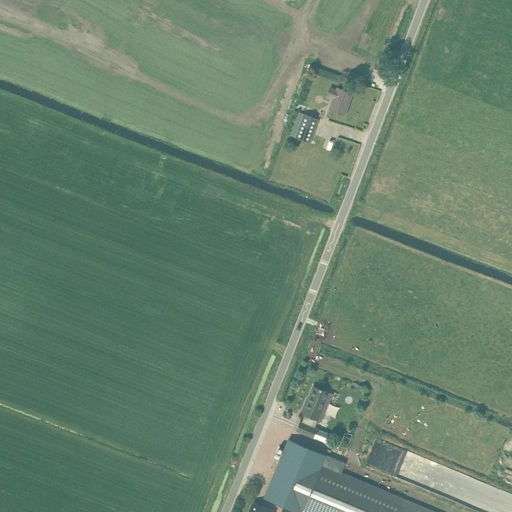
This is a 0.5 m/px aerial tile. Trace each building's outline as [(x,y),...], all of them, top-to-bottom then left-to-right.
[(329,109),(336,112),(345,115),(353,94),(337,88),(336,90),(330,88),(327,96),(333,98),(329,109)] [(303,114),(295,137),(310,142),(318,119),(303,114)] [(332,393),(329,392),(313,386),(308,400),(307,400),(301,414),(305,415),(302,423),(300,422),(296,430),(314,438),(318,429),(315,428),(318,421),(321,422),(332,393)] [(289,440),(267,491),(273,493),(270,501),(296,511),(396,511),(400,503),(402,498),(342,472),(346,463),(289,440)] [(275,511),(252,501),(247,511),(275,511)] [(423,511),(400,503),(396,511),(423,511)]
